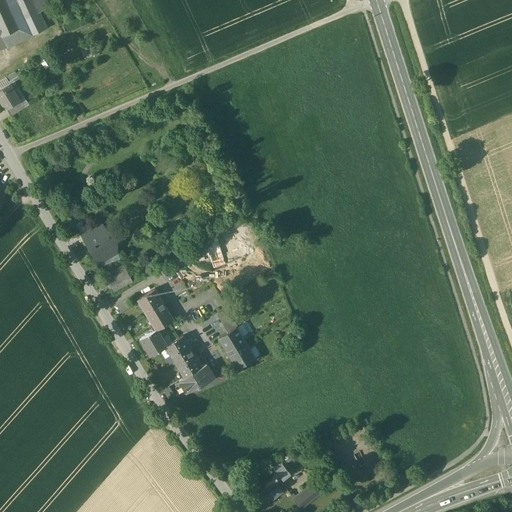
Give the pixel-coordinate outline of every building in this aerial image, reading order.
[(6,0),(0,0),(0,32),(2,36),(19,28),(6,0)] [(6,0),(19,28),(24,38),(45,29),(38,12),(45,9),(40,0),(6,0)] [(50,6),(47,0),(40,0),(45,9),(50,6)] [(2,36),(0,36),(0,49),(24,38),(19,28),(2,36)] [(80,52),(83,60),(92,57),(89,49),(80,52)] [(15,71),(5,77),(8,82),(18,76),(15,71)] [(20,100),(10,84),(0,89),(0,99),(6,109),(20,100)] [(20,100),(6,109),(11,116),(25,107),(20,100)] [(66,213),(74,226),(85,219),(77,206),(66,213)] [(100,221),(81,233),(86,242),(106,230),(100,221)] [(86,242),(90,249),(92,248),(94,252),(98,263),(99,262),(98,260),(114,253),(111,245),(114,231),(106,230),(86,242)] [(217,238),(216,238),(221,255),(223,254),(246,246),(246,245),(243,237),(241,230),(217,238)] [(221,255),(216,238),(217,238),(215,231),(204,235),(213,264),(225,260),(223,254),(221,255)] [(124,267),(106,276),(109,282),(127,272),(124,267)] [(127,272),(109,282),(114,290),(131,280),(127,272)] [(173,319),(155,288),(137,298),(156,329),(157,328),(158,329),(163,326),(173,319)] [(237,325),(227,308),(217,313),(228,331),(236,326),(237,325)] [(247,333),(242,324),(237,327),(242,336),(247,333)] [(156,329),(140,339),(150,356),(160,350),(166,346),(168,345),(167,344),(159,331),(164,328),(163,326),(158,329),(157,328),(156,329)] [(237,327),(236,326),(228,331),(219,336),(238,368),(255,357),(242,336),(237,327)] [(202,366),(183,335),(167,344),(168,345),(166,346),(171,355),(184,376),(202,366)] [(165,358),(171,355),(166,346),(160,350),(165,358)] [(184,376),(179,380),(186,392),(198,385),(198,386),(199,385),(200,386),(215,377),(206,363),(202,366),(184,376)] [(226,379),(231,376),(226,368),(221,370),(226,379)] [(174,394),(169,386),(165,388),(166,389),(163,390),(168,398),(174,394)] [(289,474),(280,462),(279,462),(270,470),(280,482),(289,474)] [(280,482),(270,470),(257,480),(267,492),(280,482)] [(306,477),(297,481),(299,485),(308,481),(306,477)] [(323,491),(315,482),(294,499),(302,508),(323,491)] [(345,497),(349,506),(357,502),(353,493),(345,497)]
